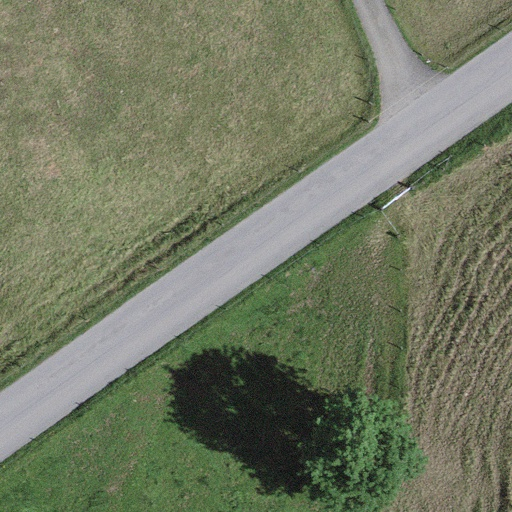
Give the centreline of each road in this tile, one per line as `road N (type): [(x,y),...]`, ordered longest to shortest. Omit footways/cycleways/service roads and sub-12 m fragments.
road 1 (tertiary): [(0,428),(511,67)]
road 2 (track): [(369,0),(432,124)]
